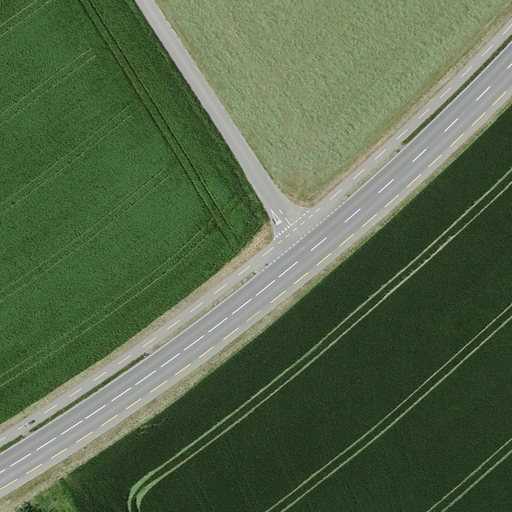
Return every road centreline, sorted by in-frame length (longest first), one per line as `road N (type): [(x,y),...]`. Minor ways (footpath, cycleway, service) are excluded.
road 1 (secondary): [(0,472),(191,345),(310,251)]
road 2 (unclassified): [(146,0),(310,251)]
road 3 (secondary): [(310,251),(511,63)]
